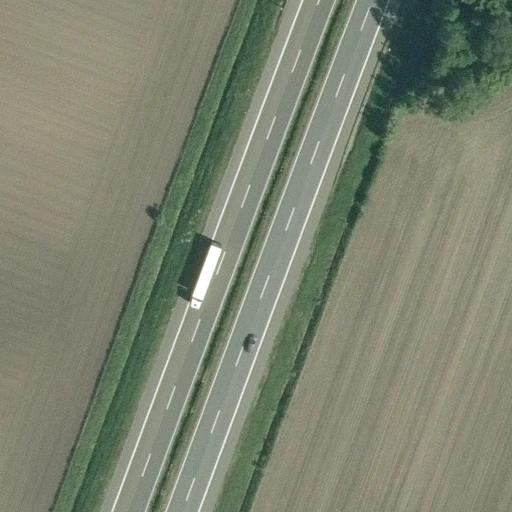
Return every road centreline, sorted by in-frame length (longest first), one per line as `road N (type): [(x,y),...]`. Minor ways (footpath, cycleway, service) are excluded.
road 1 (motorway): [(305,0),(113,511)]
road 2 (motorway): [(190,511),(381,0)]
